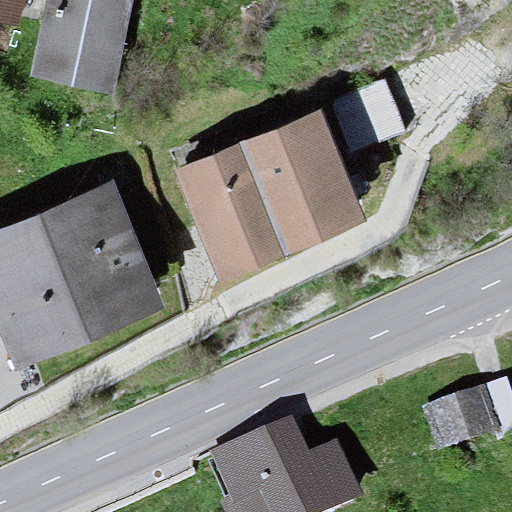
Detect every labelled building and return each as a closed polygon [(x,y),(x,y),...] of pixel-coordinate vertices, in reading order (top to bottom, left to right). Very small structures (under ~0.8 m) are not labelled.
[(94,0),(20,0),(2,60),(70,81),(94,0)] [(270,104),(132,152),(167,252),(305,204),(270,104)] [(76,177),(0,204),(0,328),(116,286),(76,177)] [(511,382),(430,406),(445,459),(511,439),(511,382)] [(418,385),(362,402),(374,441),(430,424),(418,385)] [(238,419),(153,447),(174,511),(236,511),(295,493),(275,434),(246,443),(238,419)]
